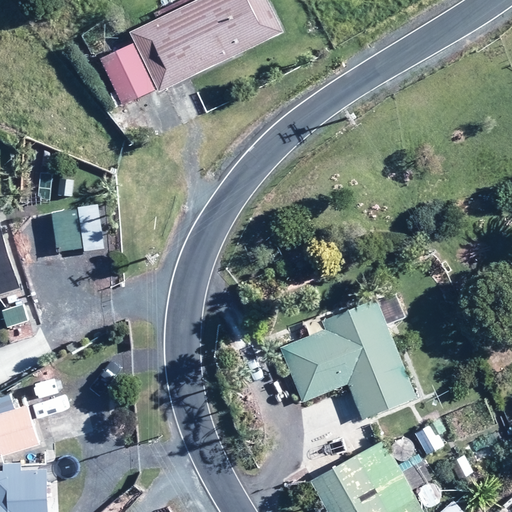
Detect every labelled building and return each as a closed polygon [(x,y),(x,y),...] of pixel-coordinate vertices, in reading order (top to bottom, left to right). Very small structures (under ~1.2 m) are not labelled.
[(134,41),(158,91),(281,31),(266,0),(190,0),(128,30),(134,41)] [(120,103),(154,86),(132,40),(98,56),(120,103)] [(98,204),(50,209),(55,249),(102,243),(98,204)] [(0,291),(18,286),(0,226),(0,291)] [(321,317),(325,327),(279,345),(301,399),(346,381),(360,416),(414,394),(374,296),(321,317)] [(21,300),(1,306),(7,322),(27,316),(21,300)] [(26,404),(0,411),(0,453),(38,442),(26,404)] [(438,433),(444,430),(438,419),(414,432),(426,454),(444,444),(438,433)] [(423,511),(410,489),(432,477),(418,452),(396,464),(382,439),(310,479),(327,511),(423,511)] [(472,468),(463,449),(447,457),(457,475),(472,468)] [(0,511),(47,511),(46,467),(20,468),(20,461),(3,461),(3,468),(0,467),(0,511)] [(511,511),(511,496),(493,511),(511,511)]
